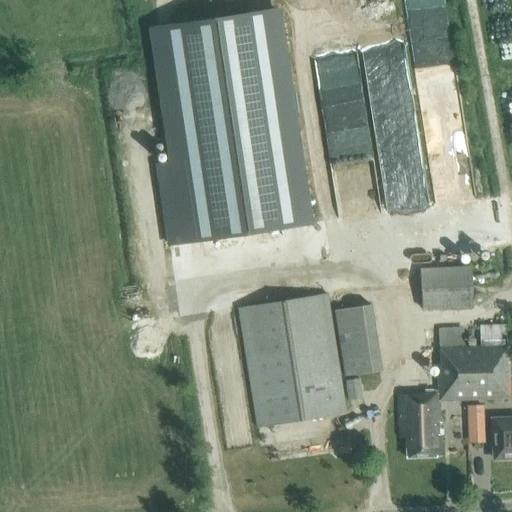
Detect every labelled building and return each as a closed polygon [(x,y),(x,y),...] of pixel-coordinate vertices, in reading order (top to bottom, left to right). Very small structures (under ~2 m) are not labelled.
[(153,29),(173,162),(157,164),(169,245),(308,224),(276,10),(153,29)] [(478,239),(478,238),(453,243),(458,267),(483,262),(482,261),(494,258),(489,237),(478,239)] [(470,309),(468,269),(419,271),(420,311),(470,309)] [(346,412),(328,293),(238,307),(256,426),(346,412)] [(381,368),(371,303),(335,309),(346,374),(381,368)] [(406,437),(407,459),(442,458),(441,435),(439,435),(438,424),(441,424),(441,401),(510,399),(510,398),(511,397),(511,379),(510,380),(508,347),(506,347),(505,326),(481,327),(482,348),(463,349),(463,328),(438,329),(438,347),(440,347),(440,349),(440,364),(438,365),(439,391),(435,391),(431,394),(398,395),(400,438),(406,437)] [(362,398),(359,378),(346,380),(349,400),(362,398)] [(467,426),(484,425),(483,406),(466,406),(467,426)] [(467,428),(466,418),(455,418),(456,429),(467,428)] [(495,445),(496,458),(511,457),(511,419),(494,420),(494,432),(491,432),(491,445),(495,445)] [(252,459),(277,458),(276,441),(251,441),(252,459)]
